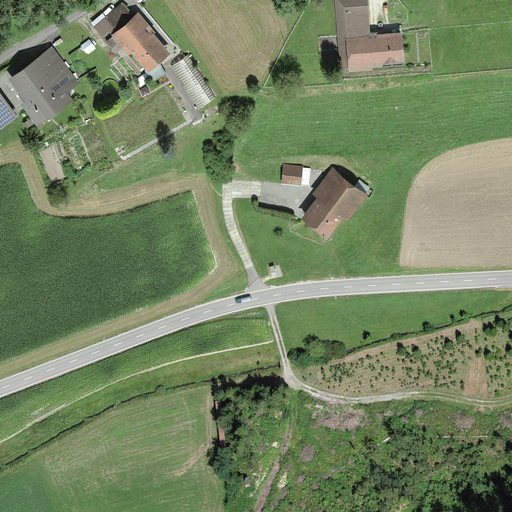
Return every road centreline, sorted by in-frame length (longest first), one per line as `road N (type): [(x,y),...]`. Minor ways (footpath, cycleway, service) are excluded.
road 1 (secondary): [(0,389),(263,296),(511,278)]
road 2 (track): [(285,380),(363,399),(511,398)]
